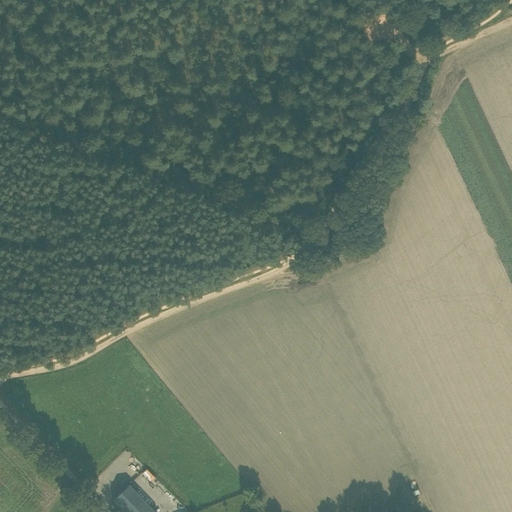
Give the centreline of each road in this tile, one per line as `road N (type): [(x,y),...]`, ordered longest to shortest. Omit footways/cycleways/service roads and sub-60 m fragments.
road 1 (track): [(0,375),(57,365),(143,319),(283,266),(324,232)]
road 2 (track): [(324,232),(0,112)]
road 3 (track): [(511,16),(430,61),(324,232)]
road 4 (unclassified): [(106,511),(0,403)]
